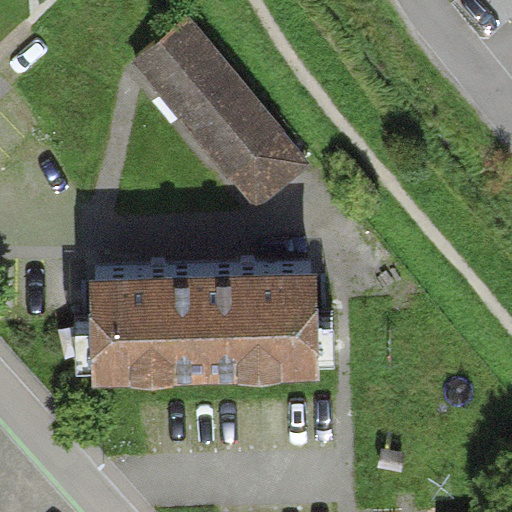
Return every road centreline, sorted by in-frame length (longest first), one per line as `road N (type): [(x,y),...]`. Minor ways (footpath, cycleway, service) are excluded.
road 1 (residential): [(114,511),(0,384)]
road 2 (residential): [(430,0),(511,97)]
